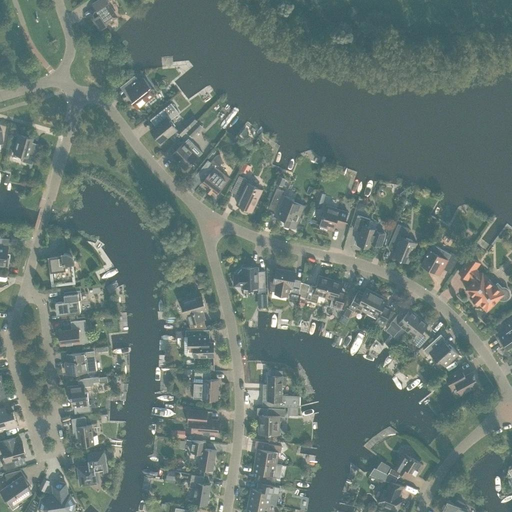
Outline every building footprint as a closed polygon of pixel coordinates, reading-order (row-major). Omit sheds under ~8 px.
[(100,29),(107,25),(106,23),(112,19),(113,18),(114,16),(114,14),(114,13),(113,11),(108,3),(109,2),(108,1),(109,0),(96,0),(92,3),(97,10),(93,12),(93,15),(95,17),(93,18),(100,29)] [(139,81),(134,75),(125,83),(129,88),(127,91),(133,99),(132,101),(137,108),(148,100),(151,104),(156,99),(153,96),(154,95),(149,89),(151,87),(143,78),(139,81)] [(160,142),(177,129),(169,120),(179,112),(171,103),(150,119),(155,126),(150,130),(160,142)] [(192,138),(203,127),(197,121),(186,132),(192,138)] [(182,136),(188,129),(183,125),(183,124),(176,131),(182,136)] [(32,164),(36,148),(30,146),(32,138),(18,134),(13,153),(22,156),(21,161),(32,164)] [(188,138),(171,155),(185,170),(199,156),(202,153),(195,145),(188,138)] [(208,160),(198,172),(205,178),(201,183),(207,187),(206,189),(210,193),(212,191),(216,194),(229,178),(217,169),(223,162),(220,154),(215,156),(210,162),(208,160)] [(247,173),(250,165),(244,162),(240,169),(247,173)] [(251,211),(261,189),(248,183),(249,180),(239,175),(233,188),(239,191),(238,193),(239,195),(241,196),(237,204),(251,211)] [(278,176),(275,183),(282,186),(285,179),(278,176)] [(295,228),(304,205),(293,201),(294,199),(283,194),(285,191),(277,188),(268,208),(276,211),(274,216),(285,220),(283,224),(295,228)] [(315,199),(313,206),(321,208),(323,202),(315,199)] [(361,211),(363,209),(364,206),(363,203),(360,202),(357,204),(356,207),(358,210),(361,211)] [(344,225),(348,212),(325,205),(319,226),(320,226),(320,228),(326,230),(327,228),(334,230),(336,222),(344,225)] [(381,245),(385,234),(376,231),(377,229),(367,226),(370,219),(357,215),(353,229),(361,231),(357,244),(371,248),(372,243),(381,245)] [(408,262),(416,243),(405,238),(410,229),(398,224),(388,246),(395,250),(393,255),(400,258),(399,259),(401,260),(401,259),(408,262)] [(0,265),(8,266),(10,257),(8,257),(9,246),(0,244),(0,265)] [(427,254),(421,264),(439,275),(443,268),(450,272),(459,257),(450,252),(449,253),(433,244),(430,249),(428,253),(427,252),(426,254),(427,254)] [(53,283),(73,281),(71,261),(74,261),(73,260),(73,259),(73,258),(72,256),(71,255),(70,254),(69,254),(68,253),(66,253),(65,253),(64,253),(64,255),(50,257),(53,283)] [(480,274),(475,269),(480,263),(470,256),(459,272),(468,279),(470,276),(474,280),(465,289),(473,297),(472,299),(477,304),(478,302),(486,310),(499,298),(501,299),(504,300),(506,299),(508,297),(509,295),(509,292),(508,290),(506,288),(504,287),(503,287),(497,282),(494,284),(482,272),(480,274)] [(258,271),(257,267),(242,267),(242,274),(234,275),(234,285),(243,285),(243,287),(258,287),(258,288),(265,288),(265,271),(258,271)] [(297,299),(301,280),(294,279),(295,272),(276,268),(273,282),(270,281),(270,290),(290,294),(290,298),(297,299)] [(325,297),(331,278),(319,275),(316,286),(309,284),(305,299),(317,302),(319,295),(325,297)] [(331,278),(325,297),(332,299),(330,306),(340,309),(345,295),(339,293),(342,282),(331,278)] [(61,314),(80,311),(79,300),(81,300),(80,286),(63,288),(65,301),(55,302),(57,312),(57,314),(61,314)] [(367,312),(377,293),(366,288),(363,295),(357,292),(349,306),(355,309),(356,307),(367,312)] [(377,293),(367,312),(377,318),(375,322),(382,326),(391,309),(384,306),(387,299),(377,293)] [(202,296),(181,302),(185,316),(187,315),(190,324),(192,323),(194,329),(206,329),(203,320),(201,311),(206,310),(202,296)] [(348,318),(353,310),(346,307),(342,314),(348,318)] [(397,314),(390,324),(398,331),(402,327),(407,331),(419,316),(410,308),(402,318),(397,314)] [(419,316),(407,331),(412,335),(409,339),(419,347),(430,336),(423,329),(428,323),(419,316)] [(506,330),(498,335),(507,348),(511,344),(511,317),(502,325),(506,330)] [(72,329),(59,330),(60,345),(80,342),(87,342),(86,334),(86,332),(85,327),(84,319),(71,321),(72,329)] [(206,329),(185,329),(185,336),(188,336),(188,343),(188,350),(190,352),(194,352),(194,357),(200,357),(201,358),(205,358),(206,356),(214,356),(213,342),(209,342),(209,335),(206,335),(206,329)] [(432,341),(423,349),(428,354),(429,353),(437,362),(439,360),(445,366),(458,353),(452,346),(450,348),(443,340),(436,346),(432,341)] [(68,361),(65,362),(66,374),(87,371),(96,370),(95,361),(93,351),(70,353),(67,354),(68,361)] [(461,368),(445,376),(452,388),(456,385),(461,394),(478,385),(474,376),(475,375),(474,374),(473,375),(471,372),(465,375),(461,368)] [(282,376),(282,370),(270,370),(270,375),(268,375),(268,377),(268,388),(263,388),(262,405),(287,406),(298,406),(299,407),(300,395),(282,394),(282,384),(286,384),(286,376),(282,376)] [(194,383),(193,396),(203,397),(203,398),(217,399),(218,379),(210,379),(211,373),(195,372),(194,383)] [(85,392),(84,386),(90,385),(92,385),(93,383),(93,382),(99,381),(99,376),(77,379),(78,385),(68,386),(69,396),(71,395),(72,406),(74,406),(75,413),(92,411),(91,404),(89,404),(88,392),(85,392)] [(287,406),(287,414),(298,415),(298,406),(287,406)] [(7,413),(5,407),(0,408),(0,430),(15,426),(17,426),(17,423),(13,411),(7,413)] [(261,421),(259,421),(258,433),(279,434),(279,416),(284,416),(285,408),(268,408),(268,415),(261,414),(261,421)] [(189,409),(188,422),(192,422),(192,432),(217,434),(218,419),(206,418),(207,411),(189,409)] [(86,425),(85,417),(71,418),(73,433),(78,432),(79,446),(98,443),(97,435),(93,436),(91,424),(86,425)] [(15,444),(13,437),(0,440),(0,449),(2,449),(6,462),(3,462),(2,464),(3,468),(5,469),(14,467),(15,465),(13,460),(26,456),(22,442),(15,444)] [(185,448),(185,440),(175,439),(174,447),(185,448)] [(213,469),(216,450),(205,448),(206,442),(192,440),(190,451),(201,452),(198,467),(213,469)] [(255,459),(276,463),(278,452),(281,452),(282,446),(265,443),(264,449),(257,448),(255,459)] [(98,482),(97,470),(106,468),(107,472),(104,452),(87,454),(89,466),(85,467),(85,466),(77,467),(80,485),(98,482)] [(410,456),(405,453),(395,469),(409,478),(412,472),(417,475),(423,464),(411,457),(411,456),(410,456)] [(274,475),(276,463),(255,459),(253,471),(262,473),(261,479),(275,481),(277,475),(274,475)] [(397,479),(400,472),(391,468),(387,474),(397,479)] [(12,507),(15,505),(14,504),(31,492),(27,486),(29,485),(22,475),(20,469),(5,474),(8,485),(0,490),(12,507)] [(207,504),(210,484),(203,483),(204,476),(191,474),(189,486),(195,487),(193,501),(207,504)] [(44,492),(49,480),(43,478),(38,489),(44,492)] [(399,496),(403,486),(390,481),(386,490),(384,489),(378,503),(397,510),(402,497),(399,496)] [(67,495),(66,483),(59,482),(53,485),(54,497),(48,498),(46,498),(44,499),(42,499),(40,508),(42,511),(70,511),(71,511),(73,503),(69,495),(67,495)] [(249,500),(270,504),(272,492),(278,494),(280,487),(260,483),(259,490),(251,488),(249,500)] [(462,507),(464,503),(456,499),(455,503),(448,500),(441,511),(468,511),(469,510),(462,507)] [(268,511),(270,504),(249,500),(246,511),(248,511),(268,511)]
